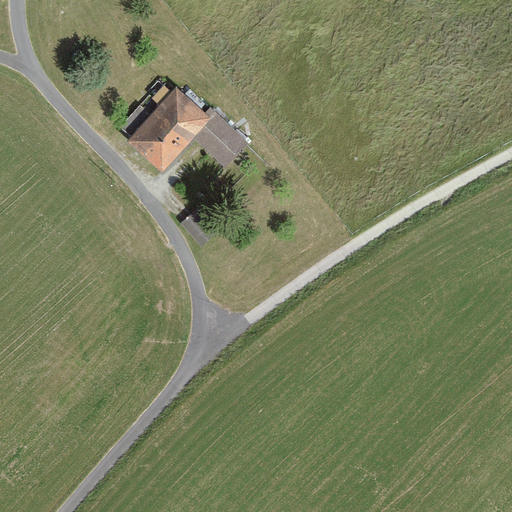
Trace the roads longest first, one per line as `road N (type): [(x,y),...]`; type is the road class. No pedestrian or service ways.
road 1 (unclassified): [(205,351),(334,258),(511,153)]
road 2 (unclassified): [(205,351),(197,284),(171,224),(28,62)]
road 3 (unclassified): [(65,511),(205,351)]
